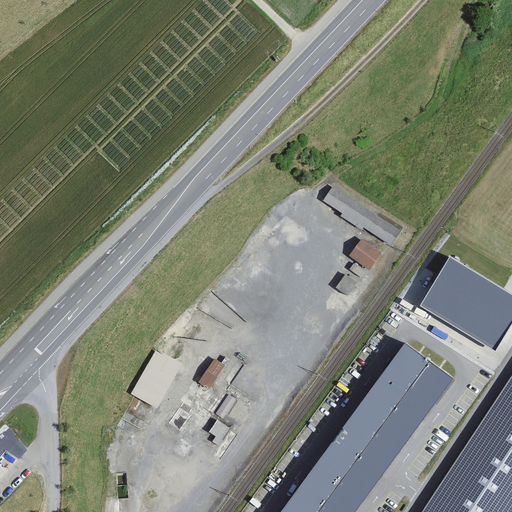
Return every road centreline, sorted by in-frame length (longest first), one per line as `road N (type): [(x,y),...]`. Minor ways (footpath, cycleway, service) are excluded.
road 1 (primary): [(369,0),(0,392)]
road 2 (unknown): [(169,511),(253,401),(256,340),(340,232)]
